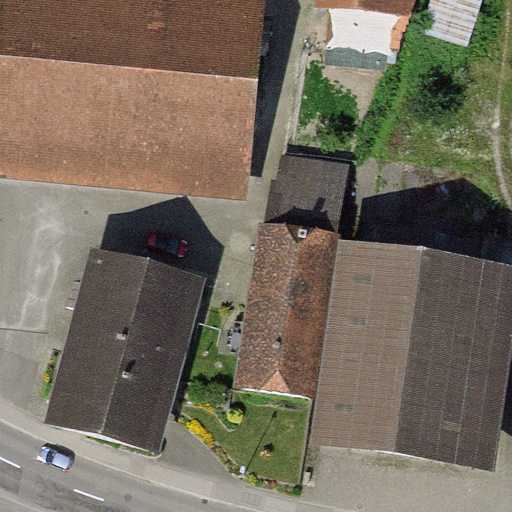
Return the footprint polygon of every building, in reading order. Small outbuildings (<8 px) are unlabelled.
[(0,0),(0,181),(253,203),(270,0),(0,0)] [(428,0),(323,0),(324,8),(336,9),(408,12),(428,13),(428,0)] [(476,51),(493,0),(440,0),(429,35),(476,51)] [(408,12),(336,9),(334,51),(406,54),(408,12)] [(337,237),(262,225),(236,392),(312,404),(335,250),(337,237)] [(312,404),(304,452),(489,481),(511,331),(511,277),(335,250),(312,404)] [(203,287),(92,255),(46,415),(157,446),(203,287)]
